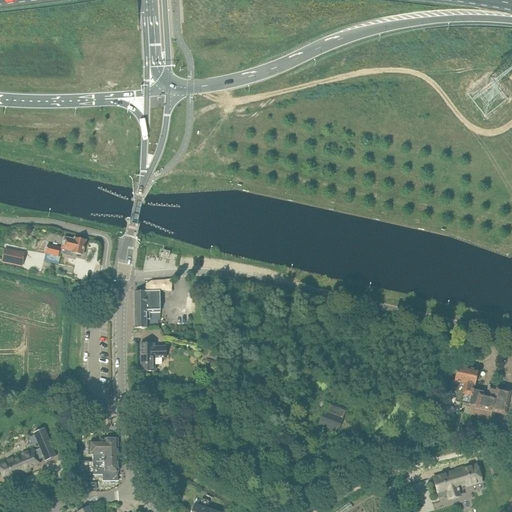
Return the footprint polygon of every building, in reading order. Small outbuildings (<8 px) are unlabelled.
[(74,238),(74,240),(64,238),(60,254),(71,256),(71,253),(82,256),(85,241),(74,238)] [(59,248),(47,246),(45,253),(58,256),(59,248)] [(5,249),(2,263),(21,267),(24,253),(5,249)] [(146,328),(146,327),(158,327),(157,320),(160,320),(159,286),(145,286),(145,292),(134,292),(135,329),(146,328)] [(154,347),(154,344),(140,344),(141,371),(155,371),(154,358),(165,358),(165,346),(154,347)] [(454,402),(460,403),(468,368),(457,366),(454,382),(451,381),(448,397),(455,398),(454,402)] [(435,373),(432,384),(442,386),(446,370),(433,367),(431,372),(435,373)] [(481,371),(468,368),(460,403),(468,404),(467,408),(470,409),(469,414),(481,417),(482,410),(475,409),(478,394),(479,394),(479,391),(473,390),(475,380),(479,381),(481,371)] [(488,396),(479,394),(478,394),(475,409),(482,410),(481,417),(490,419),(488,424),(497,426),(498,421),(511,424),(511,391),(489,387),(488,396)] [(318,425),(337,433),(346,409),(327,402),(318,425)] [(33,450),(0,464),(0,469),(5,481),(30,470),(30,468),(39,464),(37,458),(43,455),(45,461),(56,456),(44,429),(34,434),(40,449),(34,451),(33,450)] [(90,443),(88,444),(88,448),(91,448),(91,455),(93,455),(93,469),(93,475),(102,475),(102,481),(117,481),(117,472),(117,454),(117,449),(117,439),(107,439),(105,439),(105,441),(90,441),(90,443)] [(457,489),(456,487),(467,484),(467,486),(481,482),(476,465),(432,478),(438,498),(448,495),(449,499),(459,496),(458,491),(459,491),(458,489),(457,489)]
